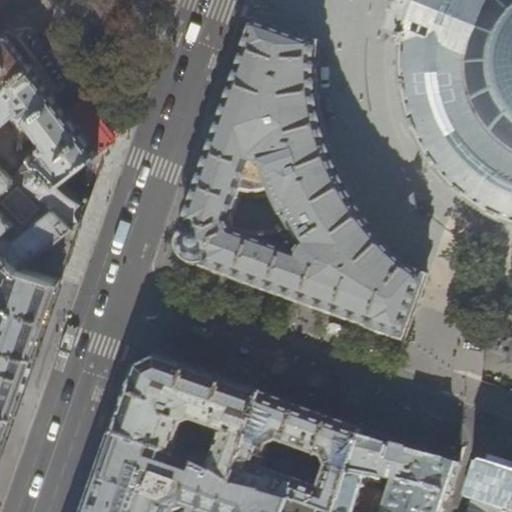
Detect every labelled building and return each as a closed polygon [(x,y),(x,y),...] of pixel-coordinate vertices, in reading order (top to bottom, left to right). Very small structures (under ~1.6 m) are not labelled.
[(511,0),(403,0),(398,14),(391,31),(402,35),(400,40),(398,46),(402,48),(402,54),(404,54),(404,76),(403,76),(403,77),(401,77),(403,84),(404,94),(405,94),(406,94),(408,105),(411,117),(409,118),(411,123),(415,134),(417,134),(418,134),(423,144),(429,154),(428,155),(427,156),(432,163),(437,170),(438,169),(438,170),(439,169),(446,177),(454,186),(454,187),(453,189),(460,194),(466,200),(467,199),(468,199),(469,198),(476,204),(483,208),(488,211),(487,212),(488,212),(487,214),(503,221),(503,220),(504,220),(504,219),(511,222),(511,0)] [(426,280),(426,277),(419,272),(407,263),(397,254),(394,251),(378,234),(363,215),(352,197),(342,179),(333,158),(326,137),(321,110),(320,100),(318,90),(318,81),(317,62),(318,45),(316,44),(312,42),(310,42),(282,32),(256,23),(245,55),(247,55),(219,135),(196,198),(187,225),(187,226),(190,228),(191,229),(186,232),(184,234),(183,237),(181,240),(181,242),(180,244),(181,248),(182,252),(183,255),(185,257),(187,260),(188,260),(191,261),(192,262),(194,263),(197,263),(200,263),(203,262),(206,261),(207,263),(206,266),(206,267),(229,275),(295,299),(364,324),(371,327),(371,328),(404,340),(407,331),(419,299),(426,280)] [(0,88),(30,65),(19,50),(8,35),(0,40),(0,88)] [(30,65),(0,88),(0,167),(13,180),(18,174),(28,183),(41,168),(58,183),(97,152),(96,151),(65,110),(60,103),(30,65)] [(78,101),(65,110),(96,151),(109,142),(78,101)] [(0,244),(7,252),(12,256),(22,266),(46,247),(81,220),(78,219),(76,217),(74,213),(73,209),(75,204),(79,201),(58,183),(41,168),(28,183),(18,174),(13,180),(0,167),(0,244)] [(24,267),(22,266),(12,256),(6,275),(0,272),(0,342),(35,355),(49,315),(61,280),(61,279),(24,267)] [(14,415),(35,355),(0,342),(0,454),(3,447),(14,415)] [(137,367),(136,369),(136,371),(125,400),(113,436),(184,459),(222,477),(233,486),(263,393),(209,374),(169,360),(162,357),(159,356),(157,358),(137,367)] [(337,511),(364,430),(363,429),(336,420),(309,410),(266,394),(263,393),(233,486),(256,491),(293,502),(325,511),(337,511)] [(460,464),(412,447),(410,446),(364,430),(337,511),(444,511),(446,507),(460,464)] [(288,511),(293,502),(256,491),(233,486),(222,477),(184,459),(113,436),(104,460),(97,481),(86,511),(288,511)] [(481,487),(476,502),(511,511),(511,481),(487,474),(488,473),(486,472),(481,487)] [(325,511),(293,502),(288,511),(325,511)] [(472,511),(511,511),(476,502),(475,505),(472,511)]
